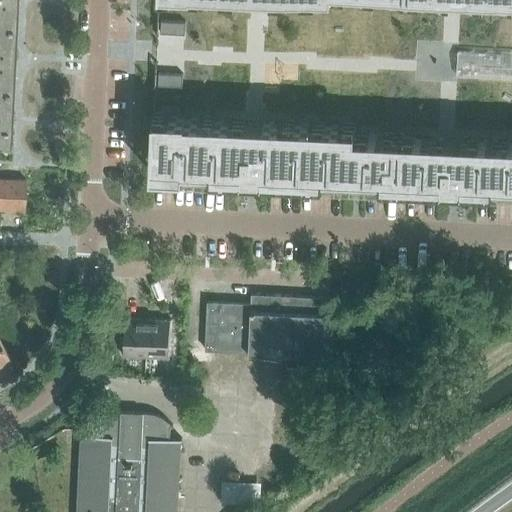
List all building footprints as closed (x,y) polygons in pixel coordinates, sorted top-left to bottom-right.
[(0,0),(0,22),(14,23),(14,0),(0,0)] [(185,21),(161,20),(160,32),(185,34),(185,21)] [(0,85),(11,86),(12,60),(16,59),(17,50),(12,49),(14,23),(0,22),(0,85)] [(511,53),(457,51),(456,75),(511,77),(511,53)] [(183,73),(158,72),(158,85),(182,86),(183,73)] [(9,112),(11,86),(0,85),(0,139),(8,140),(9,123),(13,122),(14,113),(9,112)] [(153,114),(151,172),(511,188),(511,140),(355,133),(355,125),(186,117),(186,116),(153,114)] [(0,178),(0,208),(11,209),(10,213),(24,213),(25,180),(0,178)] [(251,294),(251,303),(207,301),(205,350),(249,352),(331,356),(333,313),(328,313),(329,297),(251,294)] [(148,318),(125,317),(123,356),(146,357),(148,318)] [(148,318),(146,357),(169,358),(171,319),(148,318)] [(0,341),(0,361),(9,356),(0,341)] [(155,413),(120,411),(120,418),(92,417),(92,434),(80,433),(81,435),(76,511),(177,511),(181,440),(162,437),(163,425),(172,426),(170,423),(168,420),(162,416),(158,415),(155,413)]
